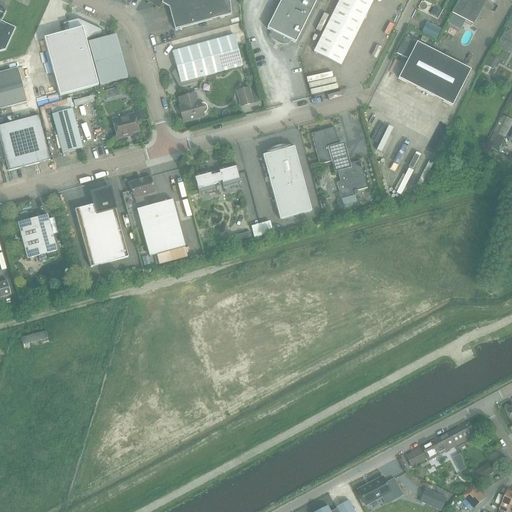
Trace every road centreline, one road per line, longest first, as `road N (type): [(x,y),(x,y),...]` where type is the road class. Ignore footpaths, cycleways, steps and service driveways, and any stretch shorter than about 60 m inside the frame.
road 1 (track): [(454,143),(500,168),(503,180),(494,190),(0,327)]
road 2 (unclassified): [(281,511),(483,404)]
road 3 (unclassified): [(167,148),(368,95)]
road 4 (unclassified): [(167,148),(133,29),(81,0)]
road 5 (unclassified): [(0,194),(167,148)]
